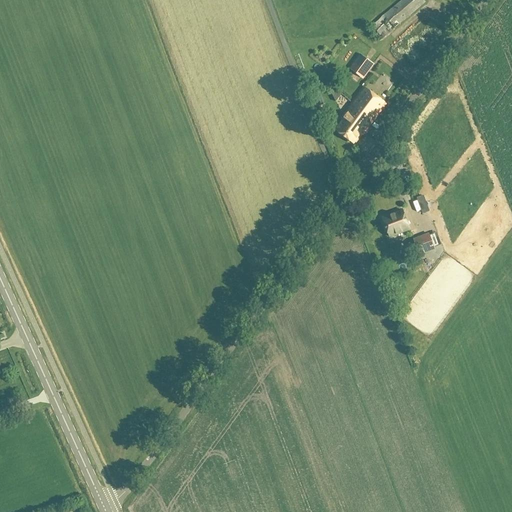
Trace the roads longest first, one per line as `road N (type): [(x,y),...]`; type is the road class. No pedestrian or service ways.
road 1 (unclassified): [(105,510),(486,0)]
road 2 (tertiary): [(105,510),(0,277)]
